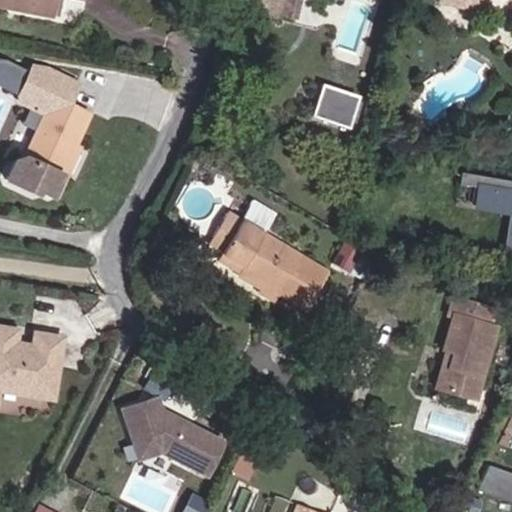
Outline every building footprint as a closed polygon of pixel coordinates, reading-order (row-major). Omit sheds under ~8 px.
[(0,0),(0,8),(24,12),(26,1),(17,0),(0,0)] [(17,0),(26,1),(24,12),(24,15),(48,19),(51,0),(17,0)] [(280,0),(258,0),(256,12),(277,17),(280,0)] [(299,0),(280,0),(277,17),(295,21),(299,0)] [(0,82),(18,87),(24,62),(0,56),(0,82)] [(44,109),(37,127),(26,153),(16,159),(7,180),(37,189),(40,184),(54,189),(65,168),(57,165),(73,129),(83,133),(94,103),(75,96),(81,76),(48,61),(31,64),(18,87),(21,99),(31,103),(44,109)] [(357,94),(321,82),(311,111),(347,124),(357,94)] [(24,121),(37,127),(44,109),(31,103),(24,121)] [(83,133),(73,129),(57,165),(65,168),(73,171),(88,135),(83,133)] [(511,177),(460,169),(458,181),(475,184),(472,204),(509,210),(502,257),(511,258),(511,177)] [(252,203),(242,218),(265,232),(275,217),(252,203)] [(288,268),(315,284),(325,269),(265,232),(242,218),(228,210),(214,233),(224,240),(221,245),(241,258),(237,263),(261,277),(276,287),(288,268)] [(288,268),(276,287),(303,303),(315,284),(288,268)] [(442,369),(437,368),(430,391),(467,402),(488,330),(482,328),(486,315),(447,303),(443,317),(449,319),(439,351),(447,353),(442,369)] [(0,387),(42,395),(53,337),(25,332),(22,346),(4,343),(7,329),(0,327),(0,387)] [(135,459),(158,451),(208,476),(227,438),(164,407),(163,410),(156,392),(117,405),(135,459)] [(511,470),(487,461),(477,487),(511,498),(511,470)] [(323,511),(296,500),(290,511),(323,511)] [(31,511),(58,511),(36,501),(31,511)]
